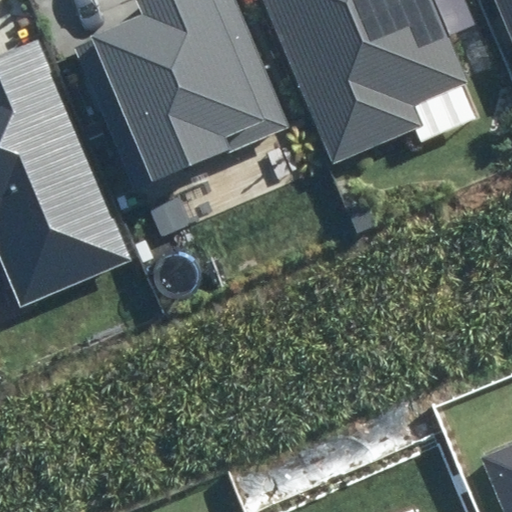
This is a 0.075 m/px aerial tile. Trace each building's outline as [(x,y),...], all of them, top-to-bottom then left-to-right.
[(288,125),(235,0),(136,0),(143,16),(72,45),(132,190),(288,125)] [(265,0),(333,164),(416,130),(421,143),(482,118),(433,0),(265,0)] [(511,0),(497,0),(511,34),(511,0)] [(131,259),(37,41),(0,56),(0,258),(21,307),(131,259)] [(511,511),(511,444),(482,457),(504,511),(511,511)]
